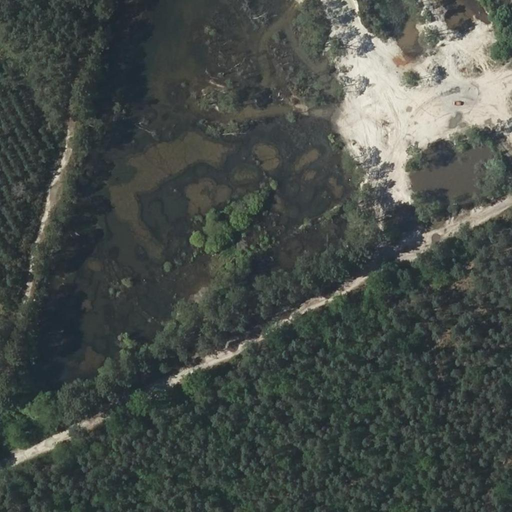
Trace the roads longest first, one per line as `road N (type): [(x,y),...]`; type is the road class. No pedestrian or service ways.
road 1 (track): [(511,205),(0,459)]
road 2 (track): [(0,447),(5,382),(58,161),(86,0)]
road 3 (track): [(352,0),(399,55),(511,137)]
